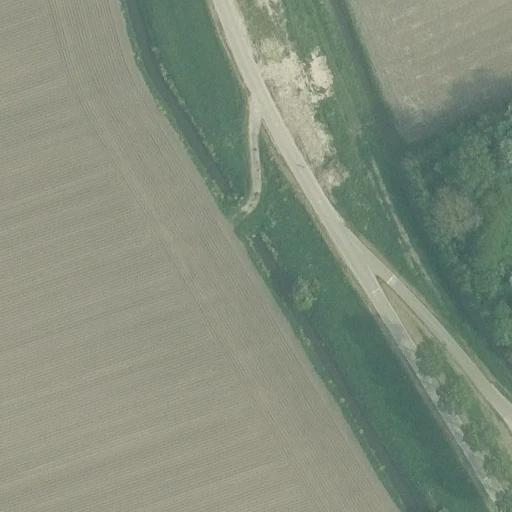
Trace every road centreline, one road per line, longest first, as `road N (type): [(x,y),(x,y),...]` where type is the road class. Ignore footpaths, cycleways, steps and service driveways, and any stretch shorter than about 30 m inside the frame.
road 1 (unclassified): [(506,511),(344,244)]
road 2 (unclassified): [(344,244),(257,95),(220,0)]
road 3 (unclassified): [(511,423),(432,322),(344,244)]
